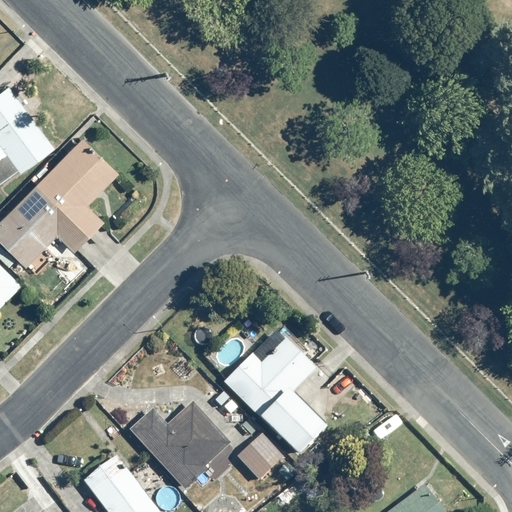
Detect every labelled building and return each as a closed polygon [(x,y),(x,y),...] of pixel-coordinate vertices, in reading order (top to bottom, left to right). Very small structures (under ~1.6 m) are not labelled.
[(9,87),(0,93),(0,146),(21,175),(56,149),(9,87)] [(83,139),(0,221),(0,242),(26,269),(57,237),(74,254),(104,224),(86,206),(119,174),(83,139)] [(0,309),(22,287),(0,265),(0,309)] [(254,352),(226,381),(300,454),(328,426),(293,392),(318,367),(286,336),(262,360),(254,352)] [(154,407),(131,428),(185,489),(208,468),(205,465),(231,442),(193,400),(168,423),(154,407)] [(404,426),(395,413),(374,429),(383,441),(404,426)] [(283,458),(262,436),(238,458),(259,481),(283,458)] [(161,511),(118,454),(84,479),(109,511),(161,511)] [(161,482),(147,464),(135,473),(149,491),(161,482)] [(448,511),(425,482),(387,511),(448,511)]
